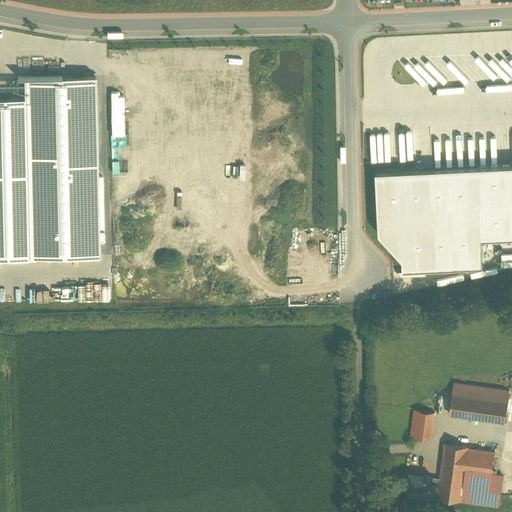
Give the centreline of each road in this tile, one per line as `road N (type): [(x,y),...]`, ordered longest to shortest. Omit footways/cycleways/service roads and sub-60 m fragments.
road 1 (residential): [(350,23),(57,24),(0,14)]
road 2 (residential): [(355,283),(350,23)]
road 3 (unclassified): [(360,511),(355,283)]
road 4 (unknown): [(189,172),(256,279),(292,289),(355,283)]
road 5 (residential): [(511,16),(350,23)]
